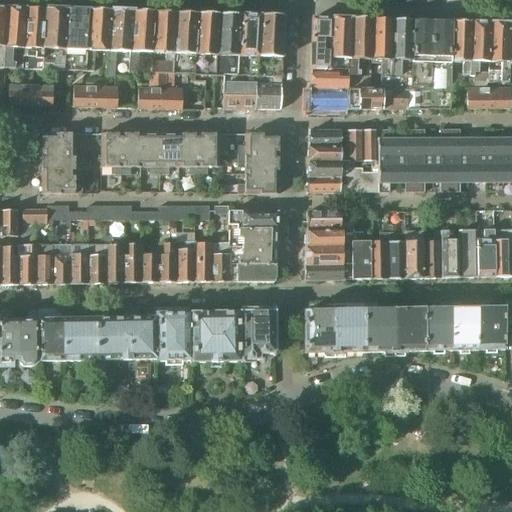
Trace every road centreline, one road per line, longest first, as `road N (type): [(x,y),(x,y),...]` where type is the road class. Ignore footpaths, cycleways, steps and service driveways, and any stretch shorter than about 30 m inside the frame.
road 1 (residential): [(0,117),(296,120)]
road 2 (residential): [(0,200),(291,203)]
road 3 (residential): [(283,409),(196,430),(0,414)]
road 4 (residential): [(511,405),(395,381),(339,386),(283,409)]
road 5 (residential): [(288,295),(511,289)]
road 6 (residential): [(291,203),(511,201)]
road 7 (residential): [(296,120),(511,120)]
road 8 (residential): [(90,296),(288,295)]
road 9 (residential): [(296,120),(305,0)]
